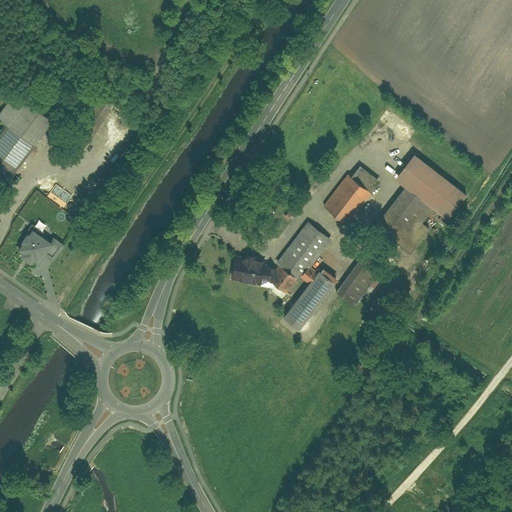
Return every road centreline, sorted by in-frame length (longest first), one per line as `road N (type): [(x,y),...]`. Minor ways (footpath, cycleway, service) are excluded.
road 1 (tertiary): [(343,0),(169,273),(148,346)]
road 2 (track): [(383,511),(511,363)]
road 3 (tertiary): [(112,407),(47,511)]
